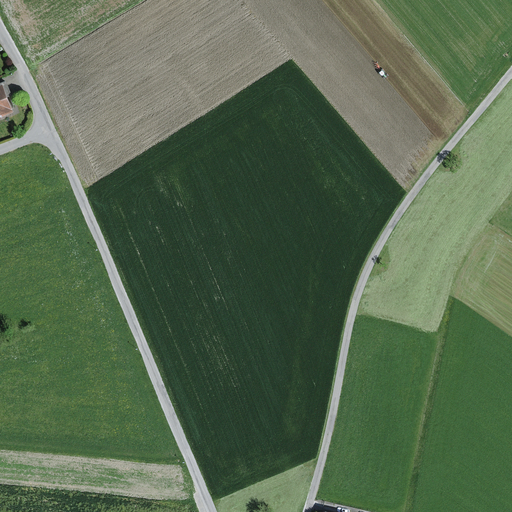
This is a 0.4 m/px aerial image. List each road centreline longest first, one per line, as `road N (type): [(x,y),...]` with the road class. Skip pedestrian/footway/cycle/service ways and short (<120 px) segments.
road 1 (unclassified): [(306,511),(369,266),(418,183),(511,71)]
road 2 (residential): [(49,130),(212,511)]
